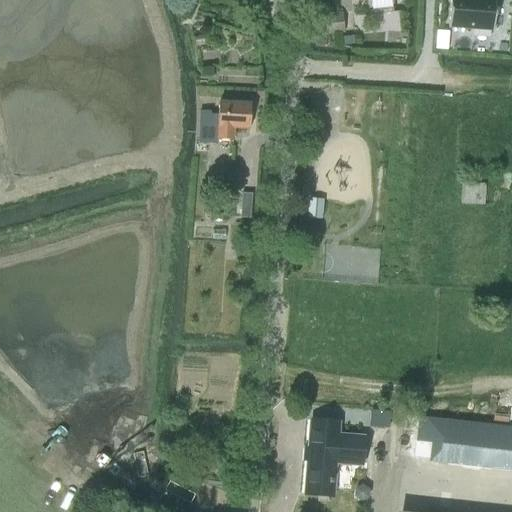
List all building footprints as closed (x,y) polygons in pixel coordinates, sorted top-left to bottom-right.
[(370,0),(372,10),(391,8),(390,0),(370,0)] [(497,0),(505,1),(504,0),(449,0),(448,30),(493,33),(495,0),(497,0)] [(339,31),(338,18),(325,19),(326,32),(339,31)] [(353,36),(342,37),(343,46),(354,45),(353,36)] [(249,129),(251,103),(219,102),(218,115),(210,115),(210,112),(200,112),(198,142),(207,142),(208,142),(209,127),(217,127),(216,138),(233,139),(233,128),(249,129)] [(461,184),(460,204),(483,205),(484,185),(461,184)] [(241,193),(239,217),(249,218),(250,194),(241,193)] [(321,218),(322,200),(309,199),(308,217),(321,218)] [(511,459),(511,427),(404,415),(401,447),(511,459)] [(361,463),(363,438),(335,436),(337,423),(311,420),(305,493),(331,495),(334,461),(361,463)] [(177,442),(176,454),(186,454),(187,442),(177,442)] [(173,469),(173,471),(186,472),(186,460),(173,459),(173,469)] [(354,490),(354,498),(360,502),(368,499),(368,491),(362,486),(354,490)]
